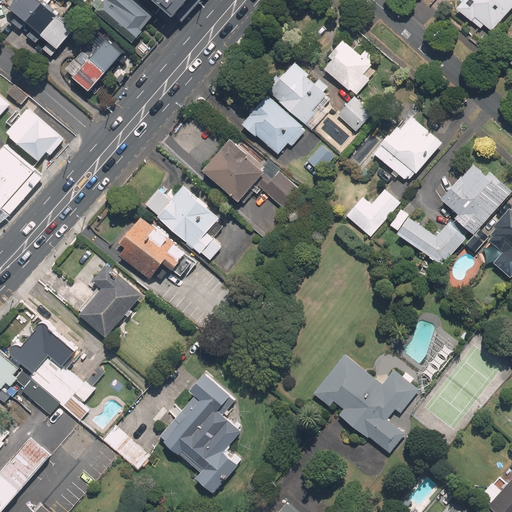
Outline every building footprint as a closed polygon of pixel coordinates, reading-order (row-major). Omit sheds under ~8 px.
[(71,33),(31,0),(17,0),(7,13),(15,19),(10,25),(19,32),(24,26),(30,31),(25,37),(35,45),(39,40),(46,46),(42,51),(51,58),(71,33)] [(95,0),(88,9),(131,45),(151,21),(129,2),(130,0),(95,0)] [(161,0),(176,14),(188,0),(161,0)] [(511,0),(462,0),(454,10),(478,31),(483,26),(490,32),(511,5),(511,0)] [(321,70),(355,97),(375,72),(368,67),(374,59),(364,51),(360,56),(340,40),(325,58),(329,61),(321,70)] [(70,81),(86,95),(120,55),(104,42),(96,51),(88,45),(74,61),(82,68),(70,81)] [(262,90),(311,130),(328,110),(324,107),(330,100),(322,93),(327,87),(318,79),(313,84),(306,78),(308,75),(292,62),(277,79),(274,76),(262,90)] [(12,85),(5,93),(20,105),(27,97),(12,85)] [(306,130),(266,95),(241,124),(277,155),(287,143),(291,147),(306,130)] [(0,98),(0,114),(8,105),(0,98)] [(354,98),(337,116),(355,133),(372,115),(354,98)] [(62,141),(25,110),(4,135),(37,163),(45,154),(48,157),(62,141)] [(395,125),(371,154),(406,183),(440,143),(410,117),(399,129),(395,125)] [(228,138),(202,168),(239,200),(262,173),(244,158),(248,154),(228,138)] [(321,145),(306,162),(316,171),(331,154),(321,145)] [(0,219),(38,177),(5,148),(0,153),(0,219)] [(471,236),(511,192),(489,172),(484,177),(470,164),(438,200),(454,215),(452,218),(471,236)] [(300,188),(280,171),(264,190),(284,207),(300,188)] [(158,189),(142,208),(207,263),(221,247),(212,240),(223,227),(215,221),(218,218),(180,187),(170,199),(158,189)] [(345,216),(370,238),(400,204),(384,190),(370,205),(362,197),(345,216)] [(297,206),(283,211),(288,223),(301,218),(297,206)] [(491,264),(509,279),(511,275),(511,208),(509,211),(507,209),(490,228),(495,232),(486,242),(500,254),(491,264)] [(447,223),(434,237),(407,219),(409,216),(400,210),(389,226),(396,231),(394,235),(440,266),(465,239),(447,223)] [(184,253),(139,218),(117,246),(122,250),(118,257),(149,281),(161,265),(170,272),(184,253)] [(478,230),(464,246),(473,254),(487,238),(478,230)] [(141,295),(104,265),(90,282),(98,288),(76,315),(105,339),(141,295)] [(186,291),(172,310),(199,330),(213,310),(186,291)] [(29,376),(79,422),(90,409),(83,404),(95,389),(63,364),(73,351),(46,330),(46,326),(42,323),(37,323),(33,327),(32,331),(19,347),(14,345),(8,347),(6,351),(7,355),(31,374),(29,376)] [(0,350),(0,389),(19,367),(0,350)] [(368,438),(389,454),(404,434),(387,420),(394,411),(399,415),(418,391),(392,371),(381,384),(344,355),(312,395),(328,407),(332,402),(342,411),(337,417),(366,440),(368,438)] [(59,405),(20,371),(14,380),(24,388),(21,392),(49,415),(59,405)] [(193,480),(211,495),(240,461),(225,448),(240,431),(221,416),(234,402),(202,374),(187,392),(192,397),(155,440),(175,457),(177,454),(199,473),(193,480)] [(31,411),(19,401),(10,412),(22,422),(31,411)] [(115,425),(103,440),(124,456),(138,470),(151,455),(115,425)] [(33,435),(0,472),(0,510),(19,488),(51,451),(33,435)] [(511,511),(511,475),(498,491),(490,483),(479,495),(488,503),(480,511),(481,511),(511,511)] [(45,511),(29,498),(16,511),(45,511)] [(465,511),(452,501),(442,511),(465,511)]
